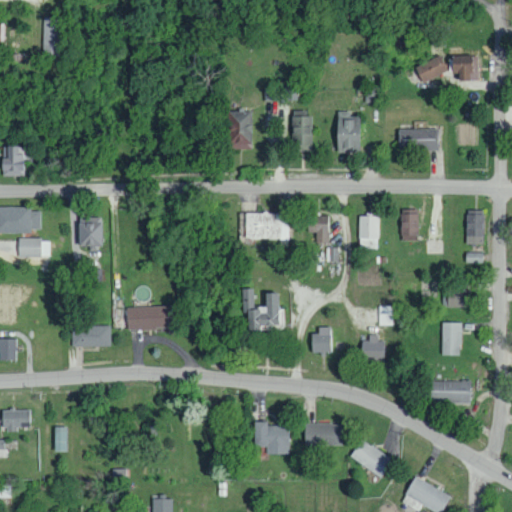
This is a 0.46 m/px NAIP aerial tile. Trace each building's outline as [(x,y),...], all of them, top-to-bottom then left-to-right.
[(43,55),(63,55),(64,17),(44,17),(43,55)] [(450,55),(450,78),(477,79),(478,56),(450,55)] [(420,81),(447,73),(442,57),(415,65),(420,81)] [(379,88),(365,88),(365,102),(379,101),(379,88)] [(227,110),(227,149),(252,149),(251,110),(227,110)] [(349,116),(349,111),(335,112),(336,153),(359,152),(358,116),(349,116)] [(310,151),(311,112),(291,112),(290,151),(310,151)] [(437,129),(398,129),(398,151),(437,150),(437,129)] [(1,158),(1,176),(25,175),(24,146),(6,147),(6,158),(1,158)] [(39,229),(39,211),(30,211),(30,207),(0,206),(0,232),(30,233),(30,229),(39,229)] [(418,239),(417,209),(400,210),(401,240),(418,239)] [(466,244),(483,244),(484,211),(467,210),(466,244)] [(240,240),(289,239),(288,222),(281,222),(281,213),(239,214),(240,240)] [(316,243),(329,243),(330,216),(307,216),(307,232),(316,233),(316,243)] [(379,217),(359,216),(358,249),(379,249),(379,217)] [(102,246),(102,218),(78,218),(78,246),(102,246)] [(18,239),(17,256),(50,257),(51,239),(18,239)] [(286,286),(288,325),(248,326),(247,284),(257,284),(258,304),(270,303),(270,287),(286,286)] [(470,288),(445,289),(445,307),(470,306),(470,288)] [(173,305),(126,307),(127,329),(168,328),(167,318),(174,318),(173,305)] [(461,323),(442,323),(442,355),(461,355),(461,323)] [(111,346),(110,326),(72,326),(72,347),(111,346)] [(331,327),(317,328),(318,333),(310,334),(311,353),(332,352),(331,327)] [(377,340),(377,335),(369,334),(368,341),(360,340),(360,361),(384,361),(385,340),(377,340)] [(16,339),(0,338),(0,360),(15,360),(16,339)] [(429,402),(470,403),(471,382),(430,381),(429,402)] [(15,428),(29,427),(29,409),(1,410),(2,432),(15,431),(15,428)] [(253,447),(265,447),(265,454),(289,454),(289,426),(266,426),(266,422),(253,422),(253,447)] [(342,446),(342,423),(304,423),(304,445),(342,446)] [(54,452),(66,451),(65,427),(53,428),(54,452)] [(349,458),(381,477),(393,459),(360,439),(349,458)] [(442,511),(450,495),(413,477),(404,496),(437,511),(442,511)] [(171,511),(172,499),(152,499),(151,511),(171,511)]
